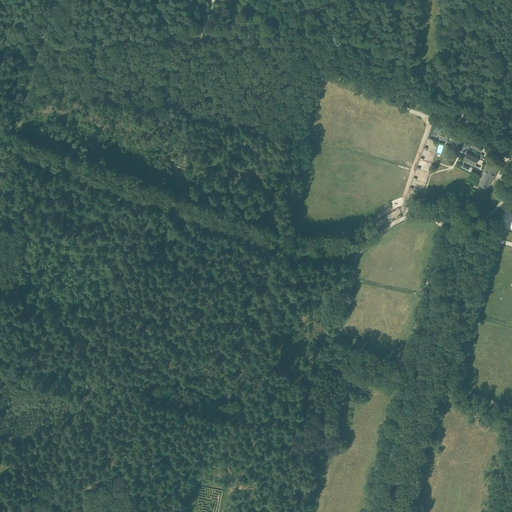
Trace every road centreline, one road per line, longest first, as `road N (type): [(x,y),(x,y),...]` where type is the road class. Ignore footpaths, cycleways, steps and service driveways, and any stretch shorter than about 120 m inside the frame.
road 1 (unclassified): [(511,116),(443,90),(378,51),(310,32),(42,50)]
road 2 (track): [(392,511),(478,201)]
road 3 (unclassified): [(0,189),(42,50)]
